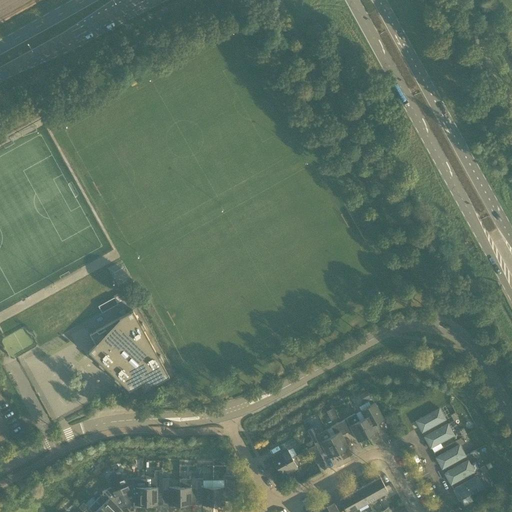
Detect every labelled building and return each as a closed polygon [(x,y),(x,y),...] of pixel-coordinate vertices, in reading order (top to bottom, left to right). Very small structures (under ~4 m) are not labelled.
[(102,312),(112,307),(108,300),(98,306),(102,312)] [(120,382),(129,390),(151,377),(155,383),(169,376),(161,362),(163,361),(160,355),(158,356),(143,330),(145,328),(142,323),(140,324),(132,310),(95,331),(102,337),(88,352),(99,363),(98,364),(103,369),(104,367),(115,377),(114,379),(118,383),(120,382)] [(365,402),(371,399),(367,390),(360,394),(365,402)] [(364,417),(359,420),(368,436),(377,431),(373,424),(383,419),(374,403),(360,410),(364,417)] [(326,411),(329,417),(335,415),(332,408),(326,411)] [(421,434),(446,420),(439,409),(414,422),(421,434)] [(346,432),(352,429),(358,441),(368,436),(359,420),(355,413),(341,421),(346,432)] [(334,434),(330,436),(338,452),(347,447),(341,435),(346,432),(341,421),(330,427),(334,434)] [(423,438),(429,450),(455,436),(449,424),(423,438)] [(338,452),(330,436),(326,430),(317,434),(313,427),(307,430),(314,442),(319,439),(329,457),(338,452)] [(271,457),(277,466),(292,458),(292,457),(296,455),(292,448),(298,444),(294,438),(280,445),(283,451),(271,457)] [(434,459),(441,471),(466,456),(460,444),(434,459)] [(323,460),(315,445),(308,449),(316,464),(323,460)] [(297,467),(292,458),(277,466),(282,476),(297,467)] [(468,461),(443,474),(450,486),(474,472),(468,461)] [(156,491),(162,491),(162,479),(162,470),(154,470),(154,477),(151,477),(151,487),(146,487),(146,504),(156,504),(156,491)] [(112,471),(107,473),(110,481),(115,479),(112,471)] [(213,504),(224,504),(224,492),(234,492),(234,475),(224,475),(224,487),(213,487),(213,504)] [(124,476),(116,479),(122,493),(129,490),(135,490),(135,504),(146,504),(146,487),(137,487),(137,484),(130,484),(127,485),(124,476)] [(477,476),(452,490),(458,502),(483,488),(477,476)] [(380,477),(370,483),(377,497),(387,491),(380,477)] [(122,493),(116,479),(109,483),(110,487),(102,491),(103,493),(96,501),(101,505),(100,506),(106,511),(118,511),(121,510),(111,500),(115,496),(122,493)] [(179,504),(179,487),(169,487),(169,479),(162,479),(162,491),(168,491),(168,504),(179,504)] [(189,487),(179,487),(179,504),(190,504),(190,491),(196,491),(196,479),(189,479),(189,487)] [(213,504),(213,487),(203,487),(203,479),(196,479),(196,491),(202,491),(202,504),(213,504)] [(367,502),(377,497),(370,483),(364,486),(364,485),(363,485),(363,486),(359,488),(367,502)] [(355,491),(349,494),(357,508),(367,502),(359,488),(356,490),(355,490),(355,491)] [(348,511),(357,508),(349,494),(339,499),(346,511),(348,511)] [(106,511),(100,506),(101,505),(96,501),(91,506),(92,508),(90,510),(83,503),(79,507),(83,511),(106,511)]
